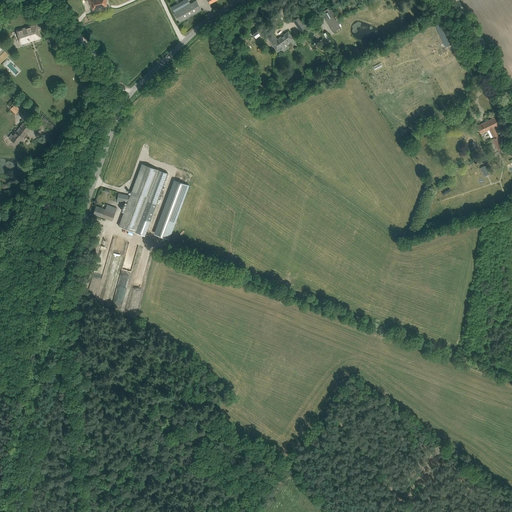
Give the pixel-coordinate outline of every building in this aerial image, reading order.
[(105,6),(104,6),(103,3),(107,2),(106,0),(89,0),(91,6),(92,6),(93,9),(105,6)] [(201,9),(196,0),(174,13),(179,22),(201,9)] [(331,10),(323,15),(332,31),(340,27),(331,10)] [(293,21),(301,32),(308,26),(305,22),(303,24),(298,17),(293,21)] [(447,47),(449,45),(454,43),(444,21),(436,24),(447,47)] [(21,44),(41,38),(37,23),(16,30),(20,42),(21,42),(21,44)] [(251,32),(254,36),(260,32),(257,27),(251,32)] [(271,31),(265,36),(268,40),(269,40),(275,49),(276,50),(293,38),(288,32),(277,39),(271,31)] [(332,43),(326,32),(323,34),(329,44),(332,43)] [(16,78),(22,72),(10,59),(4,64),(16,78)] [(17,115),(22,110),(16,105),(11,110),(17,115)] [(498,150),(500,149),(504,147),(499,136),(498,136),(494,127),(498,125),(495,118),(478,126),(481,133),(489,129),(494,138),(493,139),(498,150)] [(14,131),(9,138),(17,144),(22,137),(23,138),(30,128),(23,123),(16,133),(14,131)] [(119,193),(118,197),(123,198),(129,199),(135,201),(128,221),(122,219),(120,223),(119,226),(136,232),(145,236),(150,222),(156,204),(168,173),(142,163),(134,185),(131,191),(130,196),(129,197),(128,197),(129,195),(119,193)] [(488,164),(481,167),(485,176),(489,174),(487,169),(489,168),(488,164)] [(177,181),(157,234),(169,239),(189,185),(177,181)] [(112,220),(117,208),(107,205),(105,209),(96,206),(93,214),(112,220)]
